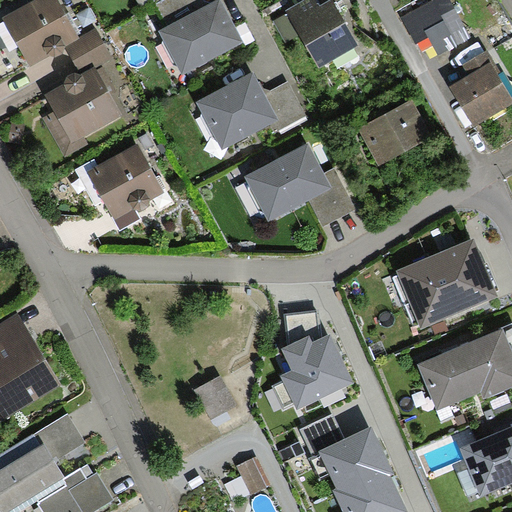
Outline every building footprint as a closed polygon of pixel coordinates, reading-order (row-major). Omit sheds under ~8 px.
[(61,0),(33,0),(3,15),(27,63),(80,36),(61,0)] [(171,29),(163,33),(182,70),(238,41),(219,5),(207,11),(200,0),(164,0),(158,3),(171,29)] [(318,0),(306,0),(287,11),(289,15),(300,34),(319,67),(359,45),(333,0),(326,0),(320,4),(318,0)] [(450,0),(433,0),(402,18),(417,45),(428,39),(440,60),(474,41),(450,0)] [(300,34),(289,15),(275,22),(286,42),(300,34)] [(451,87),(474,126),(511,103),(511,98),(498,75),(501,72),(488,51),(463,65),(470,77),(451,87)] [(97,69),(49,93),(77,148),(124,125),(97,69)] [(252,76),(201,104),(223,144),(273,116),(278,127),(305,112),(289,83),(263,97),(252,76)] [(404,105),(358,131),(381,170),(427,144),(404,105)] [(137,147),(93,172),(127,230),(171,204),(137,147)] [(308,148),(248,179),(267,217),(312,195),(325,220),(354,205),(335,167),(321,173),(308,148)] [(498,297),(473,238),(395,271),(421,331),(498,297)] [(17,311),(0,322),(0,422),(2,425),(63,386),(17,311)] [(511,324),(417,366),(437,411),(482,391),(486,400),(511,388),(511,324)] [(292,372),(281,376),(298,411),(355,388),(334,333),(314,342),(310,335),(282,348),(292,372)] [(216,377),(196,389),(212,415),(232,403),(216,377)] [(359,403),(337,411),(342,425),(364,417),(359,403)] [(69,411),(0,453),(0,510),(1,511),(10,511),(35,497),(44,511),(86,511),(113,496),(98,472),(92,475),(85,465),(64,478),(53,460),(86,439),(69,411)] [(511,425),(461,448),(482,496),(511,482),(511,425)] [(373,427),(318,451),(337,490),(334,492),(344,511),(408,511),(391,475),(393,474),(373,427)] [(263,482),(250,458),(227,470),(240,494),(263,482)]
